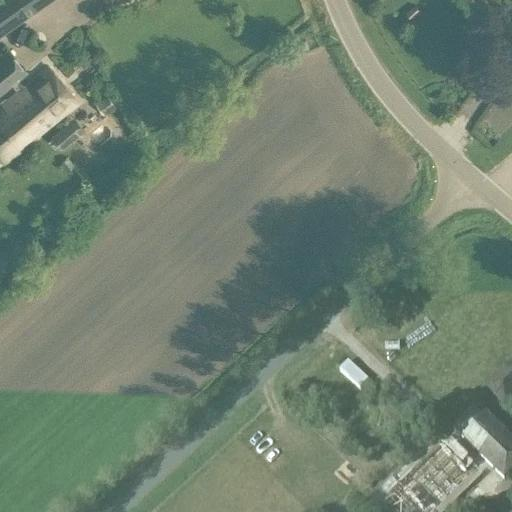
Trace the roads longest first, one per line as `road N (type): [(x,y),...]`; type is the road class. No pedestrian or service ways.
road 1 (unclassified): [(113,511),(469,178)]
road 2 (tertiary): [(469,178),(390,98),(332,0)]
